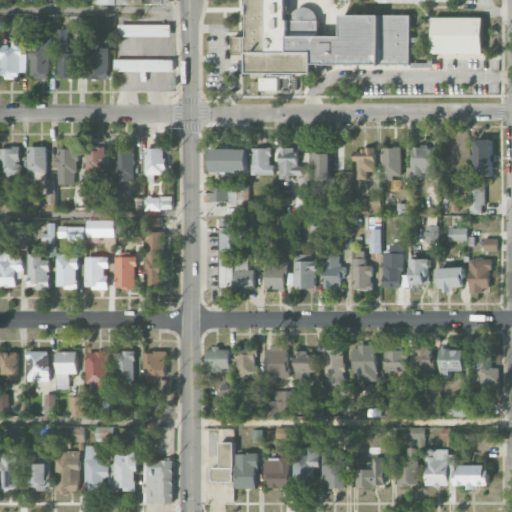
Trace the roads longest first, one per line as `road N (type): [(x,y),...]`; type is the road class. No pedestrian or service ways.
road 1 (secondary): [(192,511),(188,0)]
road 2 (residential): [(511,112),(0,113)]
road 3 (residential): [(511,316),(0,316)]
